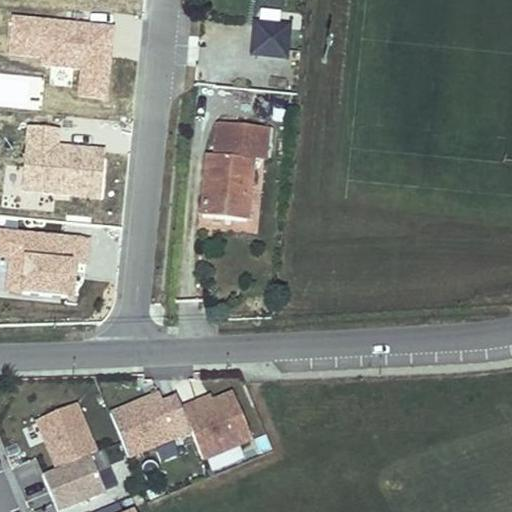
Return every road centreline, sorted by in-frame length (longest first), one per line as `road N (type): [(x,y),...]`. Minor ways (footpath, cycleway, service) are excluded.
road 1 (residential): [(134,355),(511,329)]
road 2 (residential): [(165,0),(134,355)]
road 3 (residential): [(0,358),(134,355)]
